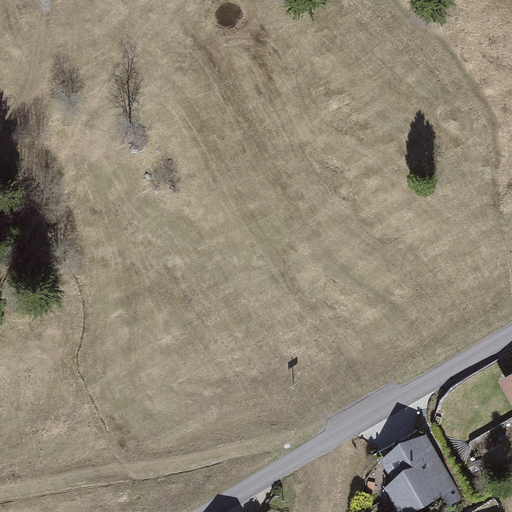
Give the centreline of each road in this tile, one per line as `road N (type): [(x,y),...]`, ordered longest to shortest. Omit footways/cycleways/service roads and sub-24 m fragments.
road 1 (unclassified): [(511,341),(215,511)]
road 2 (track): [(0,131),(30,81),(35,0)]
